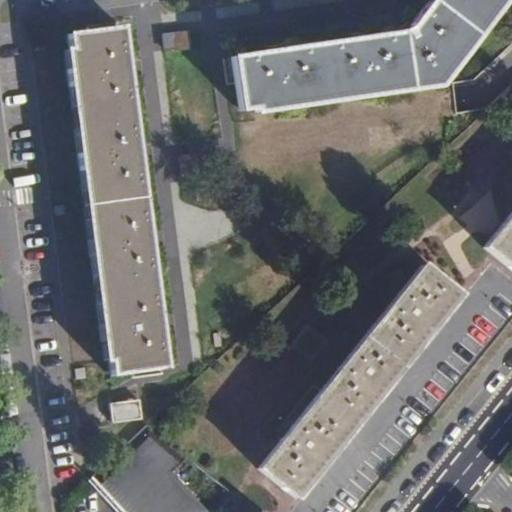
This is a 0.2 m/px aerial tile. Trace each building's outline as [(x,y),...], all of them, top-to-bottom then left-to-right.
[(430,0),(410,26),(231,51),(238,101),(253,99),(254,109),(438,84),(504,0),(430,0)] [(63,48),(104,357),(109,356),(111,371),(163,364),(119,27),(67,34),(69,47),(63,48)] [(511,209),(482,247),(511,271),(511,209)] [(421,268),(256,469),(293,504),(459,299),(421,268)] [(138,398),(108,401),(110,421),(140,417),(138,398)] [(90,477),(121,511),(207,511),(170,472),(182,461),(148,424),(90,477)]
